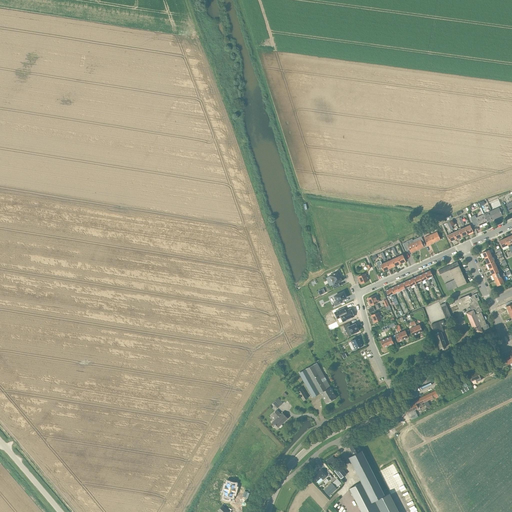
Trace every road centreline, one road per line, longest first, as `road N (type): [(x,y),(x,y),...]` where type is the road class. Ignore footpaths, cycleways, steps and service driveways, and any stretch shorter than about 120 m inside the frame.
road 1 (secondary): [(273,493),(300,455),(324,438),(509,346)]
road 2 (residential): [(392,390),(357,294),(463,246)]
